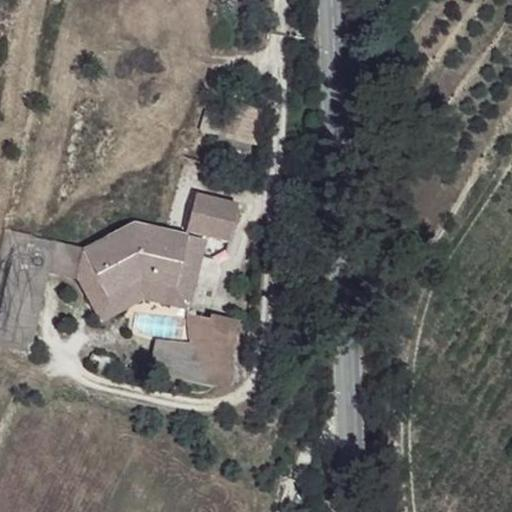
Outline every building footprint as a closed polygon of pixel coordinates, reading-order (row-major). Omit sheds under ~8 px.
[(226,215),(240,181),(202,165),(188,200),(226,215)] [(161,255),(182,207),(126,186),(75,214),(101,258),(128,240),(161,255)] [(101,258),(75,214),(10,190),(0,217),(0,306),(20,313),(49,232),(71,240),(95,282),(101,258)] [(161,255),(154,272),(170,279),(196,224),(190,210),(182,207),(161,255)] [(132,263),(154,272),(161,255),(128,240),(101,258),(95,282),(132,263)] [(154,377),(226,391),(240,324),(189,313),(182,347),(161,343),(154,377)]
